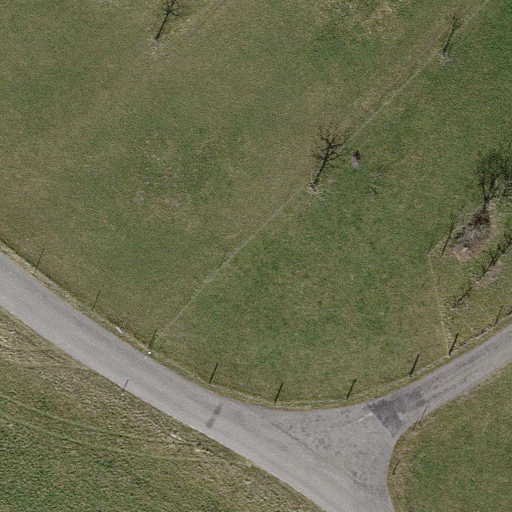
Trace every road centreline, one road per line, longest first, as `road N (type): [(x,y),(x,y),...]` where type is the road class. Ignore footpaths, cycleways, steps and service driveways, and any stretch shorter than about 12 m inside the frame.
road 1 (residential): [(310,457),(69,334),(0,272)]
road 2 (residential): [(511,342),(310,457)]
